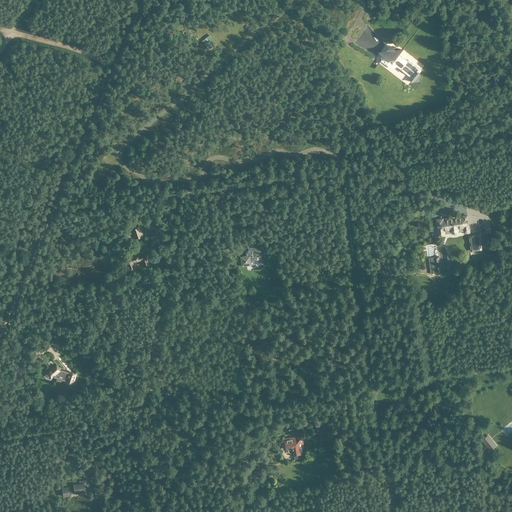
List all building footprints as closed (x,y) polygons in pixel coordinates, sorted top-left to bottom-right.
[(216,44),(210,35),(202,41),(209,50),(216,44)] [(411,79),(420,68),(392,46),(383,58),(411,79)] [(444,218),(435,219),(438,237),(446,236),(446,234),(451,233),(452,234),(455,235),(457,234),(458,232),(464,232),(464,234),(471,233),(468,215),(461,216),(461,217),(451,218),(451,217),(444,218)] [(133,228),(137,239),(143,237),(140,229),(139,229),(138,226),(133,228)] [(479,235),(470,236),(471,251),(481,250),(479,235)] [(160,237),(154,239),(156,247),(162,246),(160,237)] [(257,257),(263,256),(262,247),(254,248),(253,243),(248,244),(249,251),(248,252),(247,253),(247,256),(241,257),(242,266),(251,265),(251,262),(255,262),(254,260),(257,259),(257,257)] [(142,260),(145,267),(149,265),(145,254),(139,255),(138,255),(132,257),(134,263),(140,261),(142,260)] [(434,257),(429,258),(431,274),(441,272),(440,266),(439,266),(439,263),(439,256),(434,257)] [(384,260),(384,272),(395,272),(395,260),(384,260)] [(62,360),(60,363),(66,369),(68,366),(62,360)] [(56,365),(49,372),(49,371),(47,373),(47,374),(51,378),(53,376),(54,377),(66,381),(65,382),(73,385),(76,373),(69,371),(68,372),(62,370),(61,370),(56,365)] [(333,432),(342,440),(345,436),(340,432),(341,430),(338,427),(336,428),(333,432)] [(331,447),(329,431),(324,432),(325,436),(319,437),(319,442),(326,441),(327,448),(331,447)] [(286,439),(287,449),(294,448),(295,454),(303,453),(302,442),(304,439),(298,434),(296,437),(286,439)] [(70,493),(84,492),(84,488),(86,488),(86,481),(80,481),(81,484),(75,485),(75,488),(69,489),(69,488),(63,488),(64,496),(70,496),(70,493)] [(96,499),(100,498),(102,497),(100,485),(99,485),(94,486),(96,499)]
